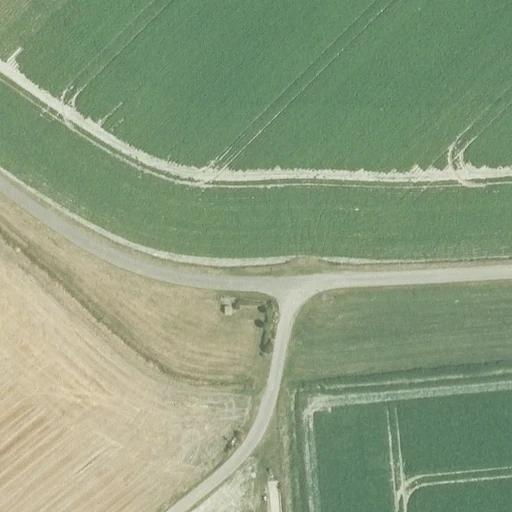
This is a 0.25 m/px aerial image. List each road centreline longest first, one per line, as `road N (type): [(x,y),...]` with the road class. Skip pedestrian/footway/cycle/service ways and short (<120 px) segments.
road 1 (unclassified): [(291,284),(204,279),(125,261),(0,186)]
road 2 (unclassified): [(291,284),(261,426),(236,462),(173,511)]
road 3 (unclassified): [(511,270),(291,284)]
